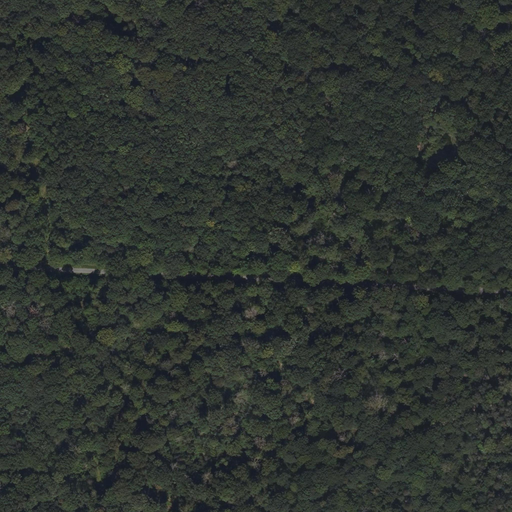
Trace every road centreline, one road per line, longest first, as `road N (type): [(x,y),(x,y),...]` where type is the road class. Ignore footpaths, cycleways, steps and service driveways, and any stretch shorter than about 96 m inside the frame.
road 1 (unclassified): [(0,266),(511,290)]
road 2 (track): [(205,511),(511,395)]
road 3 (track): [(0,6),(51,269)]
